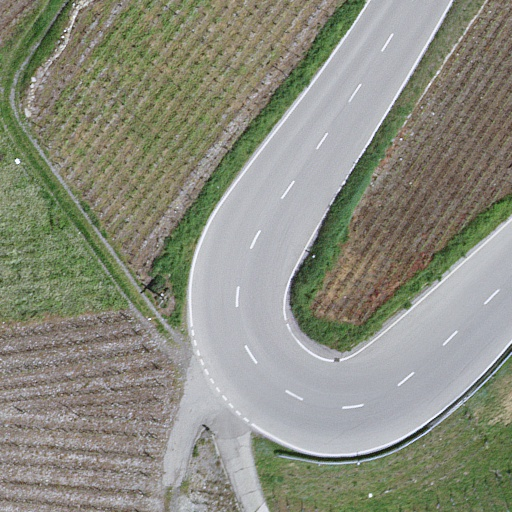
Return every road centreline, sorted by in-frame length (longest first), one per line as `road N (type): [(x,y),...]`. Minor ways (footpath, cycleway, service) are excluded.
road 1 (tertiary): [(511,276),(401,381),(357,405),(316,405),(278,387),(248,352),(237,321),(237,281),(262,223),(412,0)]
road 2 (track): [(57,0),(3,89),(11,124),(204,381)]
